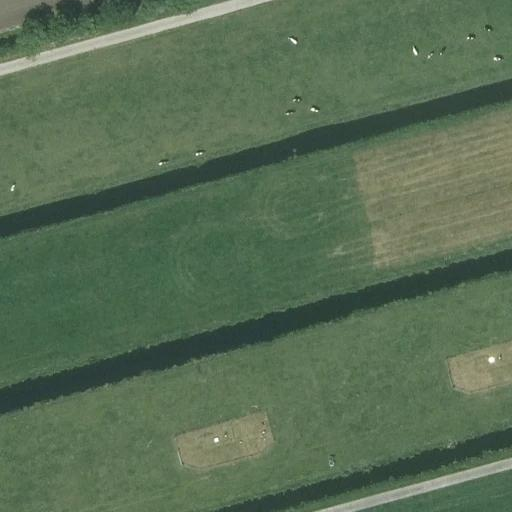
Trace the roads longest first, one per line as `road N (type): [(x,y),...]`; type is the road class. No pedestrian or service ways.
road 1 (track): [(0,67),(245,0)]
road 2 (track): [(330,511),(511,462)]
